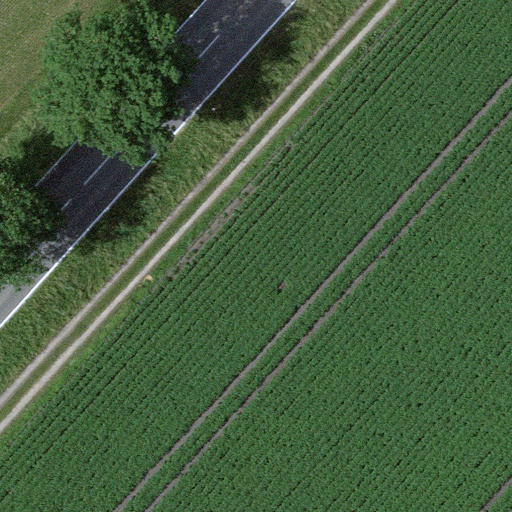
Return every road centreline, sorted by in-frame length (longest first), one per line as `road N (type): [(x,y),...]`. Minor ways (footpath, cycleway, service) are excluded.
road 1 (track): [(367,0),(0,410)]
road 2 (secondary): [(260,0),(0,277)]
